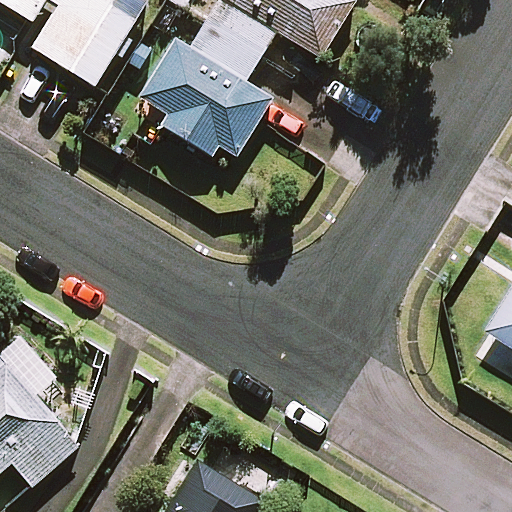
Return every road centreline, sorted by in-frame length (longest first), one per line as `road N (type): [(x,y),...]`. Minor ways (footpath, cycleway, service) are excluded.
road 1 (residential): [(511,21),(297,370)]
road 2 (residential): [(297,370),(0,187)]
road 3 (residential): [(511,506),(297,370)]
